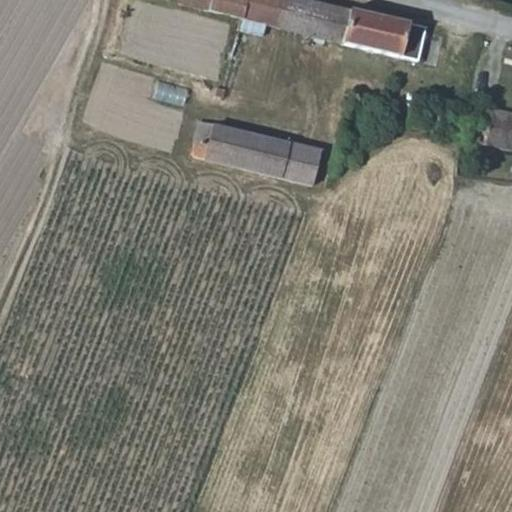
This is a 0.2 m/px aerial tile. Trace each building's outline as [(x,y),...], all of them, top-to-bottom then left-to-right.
[(172,0),(172,3),(208,12),(211,0),(172,0)] [(284,0),(211,0),(208,12),(243,20),(261,24),(279,28),(284,0)] [(284,0),(279,28),(341,43),(349,8),(315,0),(284,0)] [(341,43),(417,61),(424,26),(349,8),(341,43)] [(240,31),(261,36),(266,31),(261,27),(261,24),(243,20),(240,31)] [(217,88),(215,96),(222,98),(225,90),(217,88)] [(415,94),(410,113),(407,125),(464,138),(471,107),(415,94)] [(488,144),(494,112),(471,107),(464,138),(488,144)] [(511,149),(511,116),(494,112),(488,144),(511,149)] [(189,149),(196,157),(315,186),(323,150),(197,120),(189,149)] [(359,162),(363,142),(341,138),(337,158),(359,162)]
